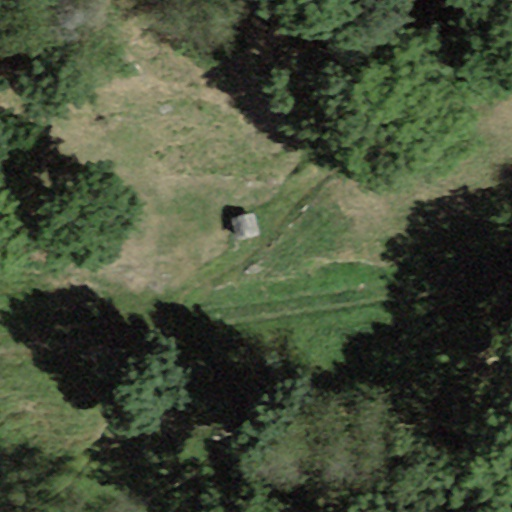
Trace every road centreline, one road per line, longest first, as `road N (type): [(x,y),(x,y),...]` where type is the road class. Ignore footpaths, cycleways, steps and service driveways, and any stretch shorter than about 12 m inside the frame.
road 1 (track): [(236,317),(511,279)]
road 2 (track): [(0,343),(236,317)]
